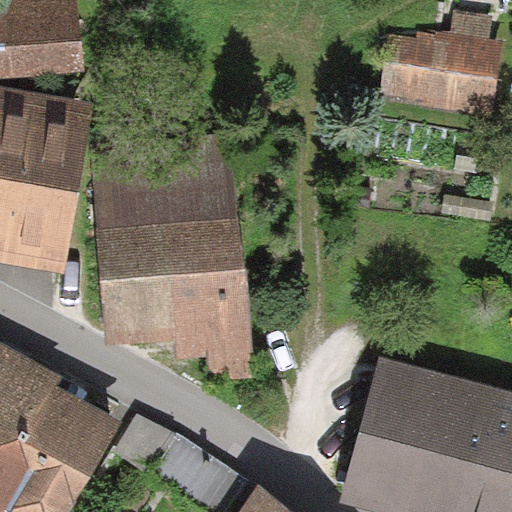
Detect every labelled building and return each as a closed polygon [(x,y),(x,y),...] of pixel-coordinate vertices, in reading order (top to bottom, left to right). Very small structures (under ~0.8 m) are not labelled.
[(0,0),(0,78),(85,73),(80,0),(0,0)] [(377,104),(491,118),(504,16),(454,9),(452,29),(414,25),(413,36),(386,33),(377,104)] [(93,113),(0,95),(0,263),(62,276),(93,113)] [(233,137),(94,146),(106,352),(177,347),(178,362),(213,360),(214,376),(247,374),(233,137)] [(0,342),(0,511),(70,511),(119,426),(55,390),(63,378),(0,342)] [(511,511),(511,394),(498,391),(381,359),(342,501),(383,511),(511,511)] [(118,453),(149,476),(202,511),(227,511),(248,481),(178,433),(141,416),(118,453)] [(289,511),(256,489),(239,511),(289,511)]
